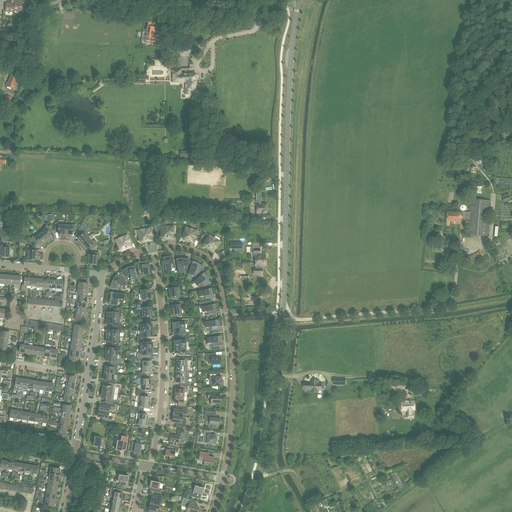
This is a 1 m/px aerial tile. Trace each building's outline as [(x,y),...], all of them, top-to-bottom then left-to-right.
[(14,12),(14,11),(14,0),(11,0),(12,1),(10,1),(10,3),(6,3),(6,12),(14,12)] [(14,0),(14,11),(23,11),(23,3),(20,2),(20,0),(19,0),(18,0),(14,0)] [(161,36),(160,36),(154,35),(155,28),(150,27),(151,23),(145,22),(144,31),(148,31),(146,41),(153,42),(153,41),(157,42),(162,47),(166,44),(161,36)] [(171,50),(168,46),(159,51),(162,56),(166,53),(171,50)] [(182,70),(173,70),(173,82),(186,82),(186,95),(191,95),(191,90),(196,90),(196,85),(197,85),(197,74),(192,74),(182,74),(182,70)] [(15,86),(14,85),(15,83),(18,84),(20,78),(11,75),(8,83),(7,82),(6,86),(14,89),(15,86)] [(0,114),(2,114),(3,112),(5,113),(11,98),(7,96),(2,108),(0,107),(0,114)] [(490,122),(479,127),(482,133),(493,128),(490,122)] [(511,134),(511,126),(502,130),(504,138),(511,134)] [(481,135),(479,135),(470,139),(474,149),(485,145),(481,135)] [(477,165),(487,162),(485,156),(475,159),(477,165)] [(256,198),(256,202),(260,202),(260,204),(257,204),(257,213),(262,213),(267,213),(267,204),(263,204),(263,198),(256,198)] [(447,222),(460,222),(469,223),(468,235),(488,237),(491,201),(471,199),(470,212),(461,211),(461,213),(447,212),(447,222)] [(60,237),(62,237),(63,237),(64,237),(65,237),(66,225),(59,224),(59,223),(56,223),(55,231),(59,231),(58,234),(60,234),(60,237)] [(66,225),(65,237),(67,237),(68,237),(71,238),(71,235),(72,235),(72,232),(76,233),(76,226),(73,225),(73,226),(66,226),(66,225)] [(45,228),(40,233),(48,242),(50,241),(50,240),(53,239),(51,237),(52,236),(50,234),(52,232),(47,226),(45,227),(45,228)] [(161,235),(159,237),(163,241),(165,239),(167,239),(167,238),(169,238),(169,239),(173,239),(173,227),(161,227),(161,231),(162,231),(162,233),(161,233),(161,235)] [(76,242),(78,243),(79,244),(80,244),(81,245),(90,237),(86,232),(88,230),(85,228),(78,234),(80,237),(78,239),(79,240),(76,242)] [(184,236),(181,237),(184,242),(186,240),(189,241),(189,240),(190,241),(194,243),(197,231),(186,228),(185,232),(185,234),(184,234),(184,236)] [(149,229),(138,231),(139,235),(140,237),(139,237),(139,239),(138,242),(142,244),(144,242),(146,241),(146,240),(148,240),(148,241),(152,240),(149,229)] [(6,236),(2,231),(0,232),(0,240),(1,240),(3,243),(9,239),(7,236),(6,236)] [(44,246),(45,245),(46,244),(47,243),(48,242),(40,233),(35,237),(34,236),(31,239),(37,245),(39,243),(41,245),(42,244),(44,246)] [(205,242),(202,243),(203,248),(206,248),(208,249),(209,248),(210,249),(210,250),(213,252),(220,242),(210,235),(207,239),(208,239),(206,241),(205,242)] [(127,236),(116,240),(118,245),(118,244),(119,246),(119,248),(118,251),(123,253),(124,250),(127,249),(126,248),(128,247),(128,248),(132,246),(127,236)] [(90,237),(81,245),(81,246),(82,247),(82,248),(83,248),(84,250),(86,248),(87,249),(89,247),(91,250),(98,244),(95,240),(93,242),(89,238),(90,237)] [(0,249),(0,254),(0,255),(0,256),(9,258),(10,249),(11,249),(11,245),(4,245),(4,248),(1,248),(1,249),(0,249)] [(37,258),(39,259),(39,257),(40,256),(40,255),(41,253),(38,253),(38,251),(35,251),(35,248),(28,246),(27,250),(29,251),(28,260),(37,259),(37,258)] [(260,250),(253,250),(253,254),(256,254),(256,255),(255,255),(255,263),(266,263),(266,255),(260,255),(260,254),(260,250)] [(86,257),(86,259),(86,260),(86,261),(86,262),(88,262),(88,263),(97,266),(98,256),(99,256),(99,253),(92,252),(92,256),(89,255),(89,257),(86,257)] [(470,257),(472,263),(485,259),(483,253),(470,257)] [(164,261),(162,262),(163,266),(164,266),(165,271),(167,271),(171,270),(171,269),(175,268),(173,258),(168,259),(167,259),(167,258),(165,258),(165,257),(163,258),(164,261)] [(178,259),(176,259),(178,272),(185,271),(189,262),(187,262),(186,261),(184,261),(183,261),(181,261),(181,259),(178,259)] [(137,265),(139,275),(143,274),(143,276),(148,275),(149,274),(148,269),(150,269),(149,264),(147,265),(146,261),(144,261),(145,262),(142,263),(143,264),(137,265)] [(197,266),(196,265),(197,263),(194,262),(195,262),(193,261),(188,274),(195,277),(202,270),(201,269),(200,268),(199,267),(197,266)] [(253,269),(253,275),(262,274),(262,272),(262,269),(262,266),(266,266),(266,263),(255,263),(255,266),(257,266),(257,269),(253,269)] [(137,279),(135,266),(133,266),(133,267),(131,267),(131,269),(130,269),(128,269),(127,270),(125,271),(124,272),(124,273),(122,274),(126,278),(128,276),(130,275),(131,278),(131,279),(131,280),(137,279)] [(206,279),(205,278),(206,277),(204,275),(205,274),(204,273),(193,282),(198,288),(208,285),(208,284),(207,282),(206,281),(206,279)] [(111,289),(118,290),(118,287),(118,286),(119,285),(121,287),(122,288),(123,288),(127,284),(117,275),(116,276),(116,277),(114,278),(115,279),(115,280),(114,281),(113,283),(112,285),(112,286),(112,287),(112,288),(112,289),(111,289)] [(174,288),(169,289),(171,300),(179,299),(178,290),(181,290),(183,287),(183,284),(174,285),(174,288)] [(151,301),(150,290),(145,290),(145,287),(136,288),(136,292),(138,293),(142,293),(143,302),(151,301)] [(211,288),(198,291),(199,297),(201,297),(202,301),(211,298),(210,293),(212,293),(211,290),(212,290),(211,288)] [(111,292),(110,294),(111,294),(111,297),(112,297),(111,305),(111,306),(118,306),(118,302),(118,299),(121,300),(122,300),(123,300),(124,295),(124,294),(111,292)] [(177,306),(172,306),(173,317),(181,316),(180,308),(184,307),(186,305),(185,301),(176,302),(177,306)] [(137,305),(137,308),(140,310),(142,310),(143,312),(144,319),(152,318),(151,307),(146,308),(146,304),(137,305)] [(215,304),(201,307),(203,313),(204,312),(205,316),(215,314),(213,309),(215,309),(215,306),(215,304)] [(107,313),(107,319),(120,319),(120,315),(122,313),(122,310),(113,310),(113,313),(107,313)] [(107,319),(107,325),(113,325),(113,328),(122,328),(122,325),(120,323),(120,319),(107,319)] [(180,323),(173,323),(174,329),(185,328),(184,325),(186,324),(188,322),(188,319),(179,320),(180,323)] [(218,320),(204,322),(205,328),(207,328),(207,332),(217,330),(216,325),(218,324),(218,322),(218,320)] [(145,322),(136,322),(137,325),(139,327),(141,327),(141,331),(152,331),(152,324),(145,325),(145,322)] [(74,325),(73,331),(83,333),(84,327),(74,325)] [(107,331),(107,337),(120,337),(120,333),(122,331),(122,328),(113,328),(113,331),(107,331)] [(185,328),(174,329),(174,335),(180,335),(181,338),(189,337),(189,334),(187,332),(185,332),(185,328)] [(139,335),(137,337),(137,340),(146,340),(146,337),(152,337),(152,331),(141,331),(141,335),(139,335)] [(220,336),(207,338),(207,344),(209,344),(209,348),(219,346),(219,341),(220,341),(220,338),(221,338),(220,336)] [(20,345),(19,353),(25,354),(26,346),(27,342),(27,337),(25,337),(24,341),(24,345),(20,345)] [(107,337),(107,343),(113,343),(113,346),(122,346),(122,343),(120,341),(120,337),(107,337)] [(181,341),(174,341),(175,347),(186,347),(186,346),(185,343),(188,343),(190,340),(189,337),(181,338),(181,341)] [(146,340),(137,340),(137,343),(139,345),(141,345),(141,349),(152,349),(152,343),(146,343),(146,340)] [(0,343),(0,350),(10,352),(11,349),(6,349),(7,345),(0,343)] [(106,348),(106,355),(117,355),(117,351),(119,352),(121,350),(122,346),(113,346),(113,349),(106,348)] [(186,347),(175,347),(175,353),(181,353),(181,356),(190,356),(190,352),(188,350),(186,350),(186,347)] [(137,355),(137,358),(146,358),(146,355),(152,355),(152,349),(141,349),(141,353),(139,353),(137,355)] [(213,354),(205,354),(206,361),(208,361),(208,364),(211,364),(221,364),(220,357),(213,357),(213,354)] [(106,355),(105,361),(112,361),(112,364),(120,365),(121,361),(119,359),(116,359),(117,355),(106,355)] [(69,356),(68,363),(78,364),(79,358),(69,356)] [(138,358),(138,361),(142,362),(142,367),(151,367),(152,362),(150,362),(144,361),(144,358),(138,358)] [(175,361),(175,366),(184,366),(187,366),(187,361),(191,361),(191,358),(183,358),(183,361),(176,361),(176,362),(175,361)] [(105,367),(104,373),(114,374),(115,374),(118,372),(118,371),(117,370),(118,365),(116,365),(110,364),(110,368),(105,367)] [(137,373),(137,376),(144,376),(144,373),(150,373),(150,372),(151,372),(151,367),(142,367),(142,373),(137,373)] [(104,373),(104,379),(109,380),(108,383),(114,384),(115,380),(113,380),(114,374),(104,373)] [(221,377),(217,377),(217,373),(208,373),(208,380),(210,380),(210,386),(212,386),(221,386),(221,385),(222,385),(222,381),(221,381),(221,377)] [(64,375),(63,378),(67,378),(67,382),(74,383),(75,377),(64,375)] [(137,376),(137,379),(138,379),(138,384),(142,384),(142,385),(151,385),(151,380),(150,380),(150,379),(144,379),(144,376),(137,376)] [(175,377),(175,382),(176,382),(176,383),(183,383),(183,386),(188,387),(190,387),(190,383),(187,383),(187,377),(184,377),(175,377)] [(103,386),(102,392),(114,394),(117,394),(118,388),(120,389),(121,384),(116,384),(115,384),(110,383),(109,387),(103,386)] [(311,393),(318,394),(318,391),(325,391),(325,386),(319,385),(319,383),(312,383),(312,385),(306,385),(305,392),(311,392),(311,393)] [(137,390),(136,393),(143,393),(143,390),(149,391),(149,390),(151,390),(151,385),(142,385),(141,390),(137,390)] [(175,389),(174,396),(184,397),(184,392),(187,393),(188,387),(183,386),(181,386),(181,390),(175,389)] [(424,389),(416,389),(416,397),(425,396),(424,389)] [(102,392),(101,398),(107,399),(107,403),(113,404),(114,394),(102,392)] [(136,393),(136,396),(138,396),(137,402),(140,402),(149,403),(150,398),(149,398),(149,397),(142,397),(143,393),(136,393)] [(208,393),(208,398),(211,399),(211,404),(215,405),(215,403),(221,403),(221,397),(215,396),(215,393),(208,393)] [(174,396),(174,402),(180,403),(180,406),(181,407),(186,407),(187,401),(187,397),(184,397),(174,396)] [(135,407),(135,410),(141,411),(141,408),(148,408),(149,408),(149,403),(140,402),(137,402),(137,407),(135,407)] [(416,410),(415,402),(401,402),(402,411),(407,411),(408,419),(414,419),(413,410),(416,410)] [(98,407),(98,408),(99,410),(98,411),(109,413),(110,409),(113,410),(114,404),(113,404),(107,403),(106,403),(105,406),(100,405),(99,406),(98,407)] [(174,409),(173,416),(182,417),(183,414),(187,414),(188,407),(186,407),(181,407),(181,410),(174,409)] [(135,410),(134,413),(136,414),(136,419),(138,419),(147,421),(148,416),(147,416),(147,415),(141,414),(141,411),(135,410)] [(97,413),(97,414),(97,416),(97,417),(101,418),(102,418),(102,419),(102,421),(110,423),(112,417),(108,416),(109,413),(98,411),(98,412),(97,413)] [(205,412),(204,421),(210,421),(209,425),(219,426),(219,423),(220,422),(220,421),(219,420),(220,419),(216,419),(216,413),(205,412)] [(173,416),(172,422),(179,423),(179,426),(186,427),(186,420),(182,420),(182,417),(173,416)] [(133,424),(133,427),(139,428),(139,425),(145,426),(146,425),(147,426),(147,421),(138,419),(136,419),(135,425),(133,424)] [(52,423),(51,425),(57,426),(58,428),(59,428),(59,430),(67,431),(68,425),(60,424),(56,423),(52,423)] [(171,435),(169,441),(182,444),(184,431),(178,430),(177,436),(171,435)] [(204,431),(203,443),(207,443),(215,444),(215,443),(217,443),(218,437),(216,437),(216,436),(210,436),(210,432),(204,431)] [(95,437),(92,436),(92,441),(94,441),(93,446),(100,447),(100,446),(103,447),(104,440),(104,438),(101,438),(95,436),(95,437)] [(125,450),(127,442),(126,442),(127,437),(121,436),(120,441),(117,440),(115,440),(114,445),(116,445),(115,450),(119,451),(122,451),(122,450),(125,450)] [(132,443),(131,451),(134,452),(134,453),(140,454),(141,449),(143,450),(144,445),(142,445),(142,444),(132,443)] [(174,458),(175,452),(178,451),(178,448),(174,447),(168,446),(167,450),(166,449),(165,456),(169,457),(169,459),(174,459),(174,458)] [(213,457),(213,454),(202,452),(200,452),(198,460),(204,461),(203,462),(204,463),(203,465),(208,465),(208,463),(213,464),(214,457),(213,457)] [(51,467),(50,474),(59,476),(60,469),(51,467)] [(124,475),(124,474),(119,472),(119,475),(118,481),(120,482),(119,485),(117,485),(117,488),(123,489),(124,486),(126,486),(126,483),(127,483),(128,476),(124,475)] [(161,490),(159,489),(161,483),(160,483),(161,481),(156,479),(156,482),(151,481),(150,488),(151,488),(150,491),(161,493),(161,490)] [(188,496),(200,499),(202,495),(203,495),(205,488),(200,487),(200,486),(196,483),(196,486),(195,486),(194,491),(190,491),(188,496)] [(164,498),(152,496),(151,500),(150,500),(150,501),(150,502),(150,503),(150,504),(159,506),(160,505),(161,505),(163,503),(164,498)] [(195,506),(194,505),(195,502),(184,498),(181,506),(188,508),(187,511),(188,511),(198,511),(199,510),(198,509),(199,507),(195,506)]
